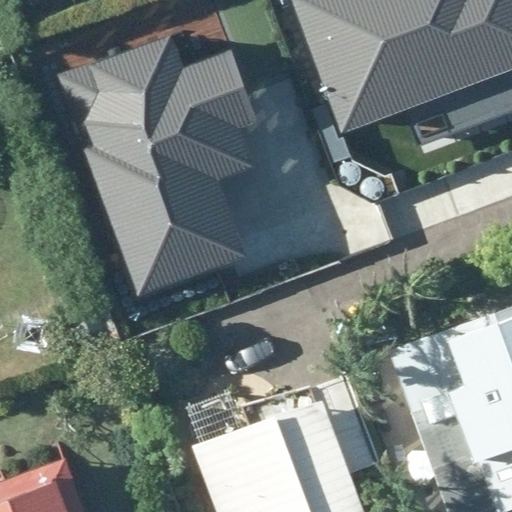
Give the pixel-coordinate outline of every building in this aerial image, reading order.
[(511,0),(300,0),(355,152),(511,96),(511,0)] [(185,21),(54,64),(135,310),(266,267),(239,184),(281,170),(242,52),(199,65),(185,21)] [(350,176),(354,175),(357,172),(359,168),(360,164),(359,160),(357,156),(354,154),(351,152),(346,151),(342,152),(339,154),(336,158),(335,162),(334,166),(336,170),(338,173),(342,176),(346,177),(350,176)] [(377,191),(381,189),(384,187),(386,183),(387,179),(386,175),(384,171),(381,169),(378,167),(374,166),(370,167),(366,169),(363,172),(362,176),(362,181),(363,185),(365,188),(369,191),(373,191),(377,191)] [(511,300),(384,347),(444,511),(496,511),(511,506),(511,300)] [(346,362),(177,429),(210,511),(372,511),(359,478),(388,466),(346,362)] [(68,511),(50,461),(0,478),(0,511),(68,511)]
